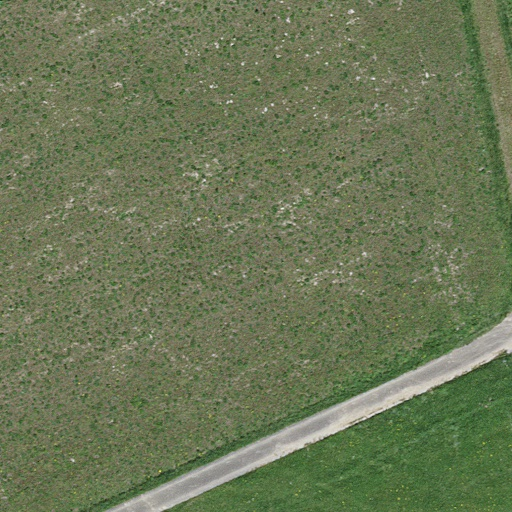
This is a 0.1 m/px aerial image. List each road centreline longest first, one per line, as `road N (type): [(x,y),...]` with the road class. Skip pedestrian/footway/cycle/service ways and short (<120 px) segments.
road 1 (track): [(132,511),(511,334)]
road 2 (track): [(481,0),(511,160)]
